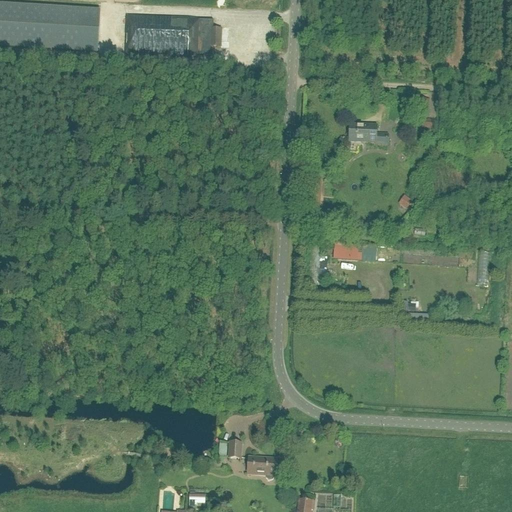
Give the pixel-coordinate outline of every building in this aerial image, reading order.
[(0,48),(97,54),(100,12),(0,5),(0,48)] [(209,49),(221,50),(221,29),(221,30),(212,30),(213,23),(127,20),(127,53),(209,56),(209,49)] [(251,53),(250,38),(231,39),(232,55),(251,53)] [(418,113),(425,113),(428,113),(429,100),(418,100),(418,113)] [(422,120),(422,128),(432,129),(433,121),(422,120)] [(376,135),(376,127),(364,126),(364,128),(349,127),(349,142),(366,143),(366,144),(375,144),(375,146),(387,146),(388,136),(376,135)] [(307,230),(320,231),(323,182),(310,182),(307,230)] [(416,206),(404,197),(398,205),(411,214),(416,206)] [(358,259),(365,260),(367,252),(360,250),(358,259)] [(319,260),(318,284),(325,284),(326,260),(319,260)] [(242,444),(228,443),(227,460),(241,461),(242,444)] [(248,459),(247,476),(265,477),(266,480),(267,481),(269,482),(271,481),(273,480),(274,478),(277,478),(278,462),(262,461),(262,460),(248,459)] [(189,508),(204,509),(205,498),(189,497),(189,508)] [(298,501),(297,511),(296,511),(311,511),(312,502),(307,502),(308,502),(298,501)]
